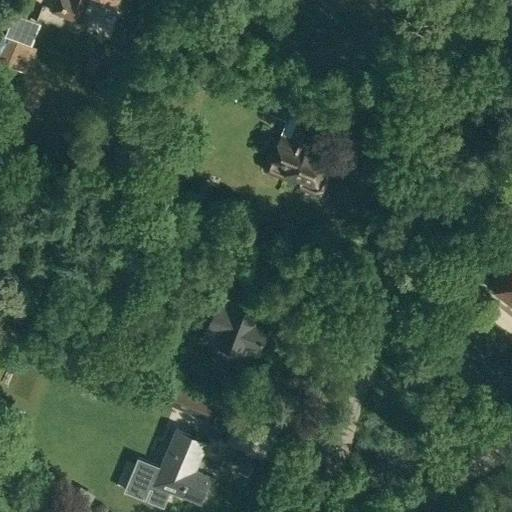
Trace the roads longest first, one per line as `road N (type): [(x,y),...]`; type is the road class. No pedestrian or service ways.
road 1 (residential): [(314,511),(452,30),(451,0)]
road 2 (residential): [(511,446),(388,511)]
